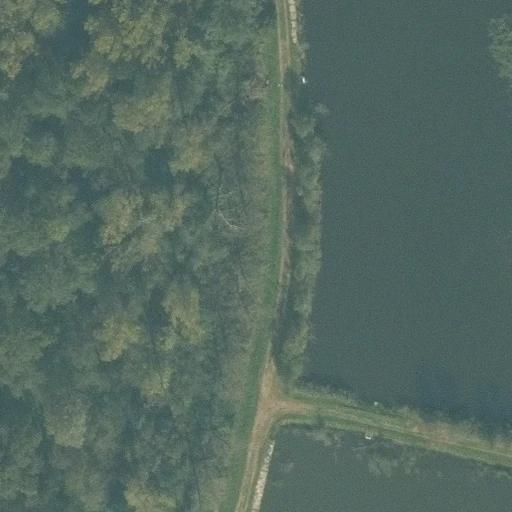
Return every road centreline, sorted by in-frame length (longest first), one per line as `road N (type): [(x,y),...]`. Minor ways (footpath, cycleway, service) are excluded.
road 1 (track): [(239,511),(278,329),(293,198),(280,0)]
road 2 (track): [(263,401),(511,455)]
